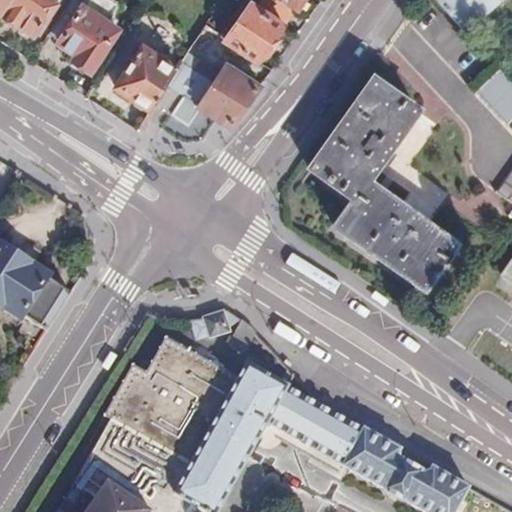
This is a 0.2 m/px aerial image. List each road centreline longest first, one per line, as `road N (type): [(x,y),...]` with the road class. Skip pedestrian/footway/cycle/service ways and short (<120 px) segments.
road 1 (secondary): [(180,248),(490,429)]
road 2 (secondary): [(490,429),(224,217)]
road 3 (secondary): [(122,284),(0,476)]
road 4 (secondary): [(190,195),(62,122),(1,100)]
road 5 (secondary): [(1,100),(46,148),(149,223)]
road 6 (tertiary): [(374,0),(289,114)]
road 7 (tertiary): [(289,114),(262,128),(190,195)]
road 8 (tertiary): [(224,217),(279,147),(289,114)]
